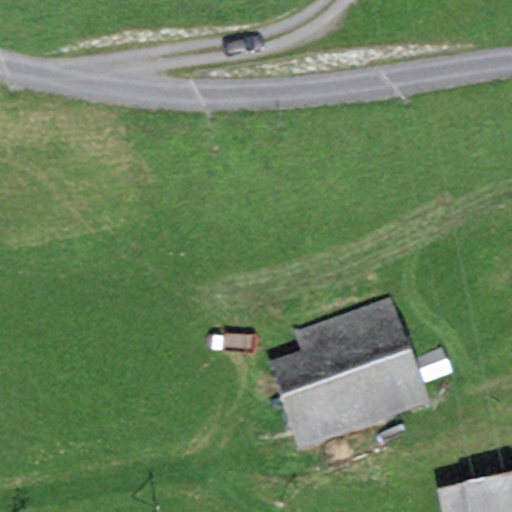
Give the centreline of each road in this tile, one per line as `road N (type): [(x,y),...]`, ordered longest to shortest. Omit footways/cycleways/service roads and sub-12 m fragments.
road 1 (unclassified): [(0,66),(105,88),(250,94),(511,62)]
road 2 (track): [(336,0),(291,32),(131,63),(105,88)]
road 3 (track): [(0,496),(195,465)]
